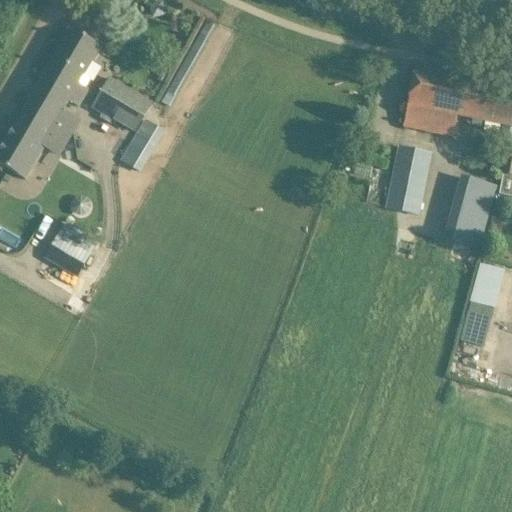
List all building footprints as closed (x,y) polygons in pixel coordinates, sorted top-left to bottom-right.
[(162,2),(150,5),(153,18),(165,16),(162,2)] [(71,32),(27,107),(56,125),(71,100),(79,105),(87,92),(78,87),(100,49),(71,32)] [(511,127),(511,89),(416,69),(404,128),(453,138),(458,117),(511,127)] [(111,80),(90,115),(100,121),(104,115),(135,134),(152,105),(111,80)] [(0,165),(24,181),(56,125),(27,107),(0,154),(0,165)] [(141,174),(165,133),(145,121),(121,162),(141,174)] [(399,147),(388,212),(420,217),(432,153),(399,147)] [(511,197),(511,196),(511,152),(507,151),(502,176),(503,176),(499,195),(511,197)] [(449,243),(480,252),(501,182),(475,173),(472,184),(468,183),(449,243)] [(492,212),(489,221),(497,223),(500,214),(492,212)] [(46,259),(79,278),(100,240),(66,222),(46,259)] [(487,346),(509,272),(483,264),(461,338),(487,346)]
